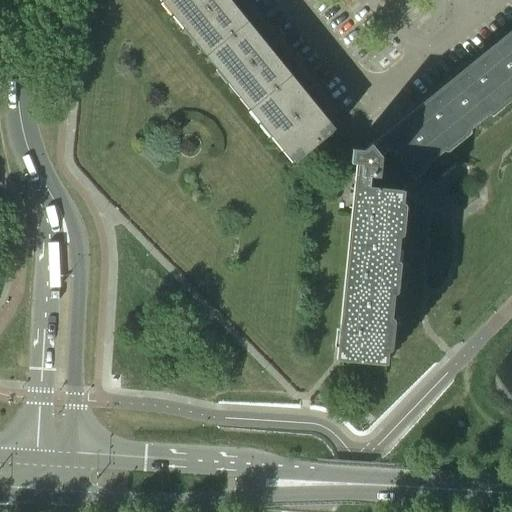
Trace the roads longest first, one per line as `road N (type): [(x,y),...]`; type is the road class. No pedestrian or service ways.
road 1 (tertiary): [(55,456),(66,248),(60,212),(20,134),(26,0)]
road 2 (tertiary): [(52,495),(153,503),(388,495),(511,504)]
road 3 (tertiary): [(511,484),(55,456)]
